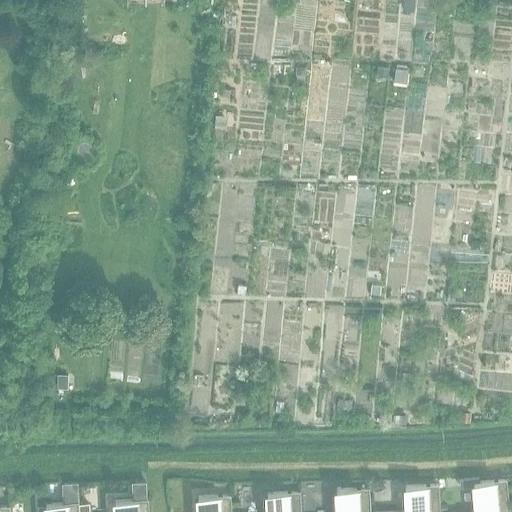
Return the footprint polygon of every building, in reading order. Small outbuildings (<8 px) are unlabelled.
[(506,478),(473,482),(476,511),(473,511),(497,511),(509,511),(506,478)] [(439,511),(438,483),(405,485),(406,511),(398,511),(398,510),(376,511),(439,511)] [(369,511),(369,487),(336,488),(337,511),(369,511)] [(300,511),(299,490),(267,492),(267,511),(300,511)] [(231,511),(230,494),(197,496),(198,511),(231,511)] [(147,511),(147,498),(115,500),(115,511),(147,511)] [(78,511),(78,502),(45,503),(45,511),(78,511)]
